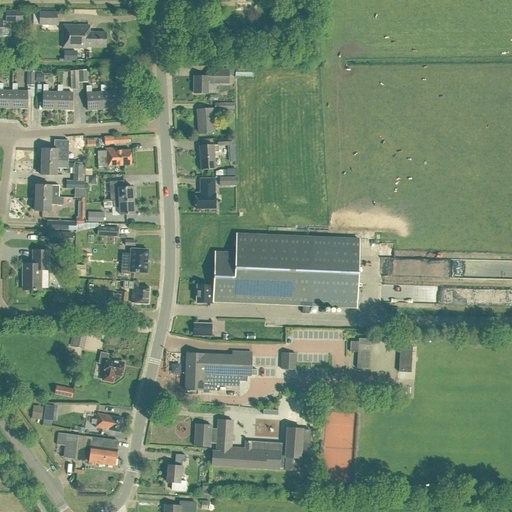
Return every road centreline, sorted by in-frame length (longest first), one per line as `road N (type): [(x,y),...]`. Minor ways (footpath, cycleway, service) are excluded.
road 1 (residential): [(106,511),(127,480),(163,315)]
road 2 (residential): [(163,315),(164,126)]
road 3 (residential): [(0,312),(163,315)]
road 4 (residential): [(164,126),(8,134)]
road 5 (residential): [(164,126),(156,0)]
